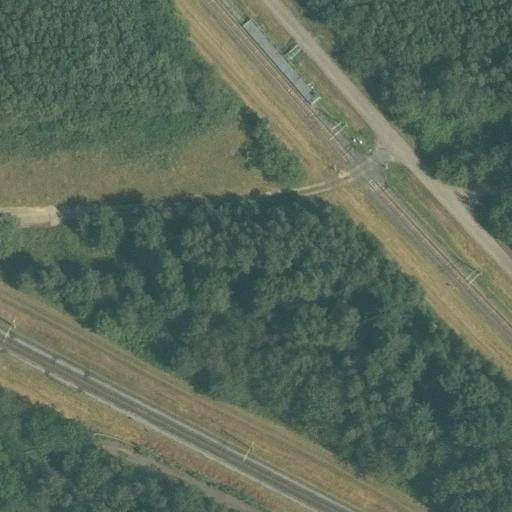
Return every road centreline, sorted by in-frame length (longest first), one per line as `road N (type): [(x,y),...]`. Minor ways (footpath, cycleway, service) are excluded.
road 1 (track): [(0,290),(410,511)]
road 2 (track): [(395,143),(362,173),(290,197),(0,222)]
road 3 (track): [(244,511),(122,455),(95,451),(0,472)]
